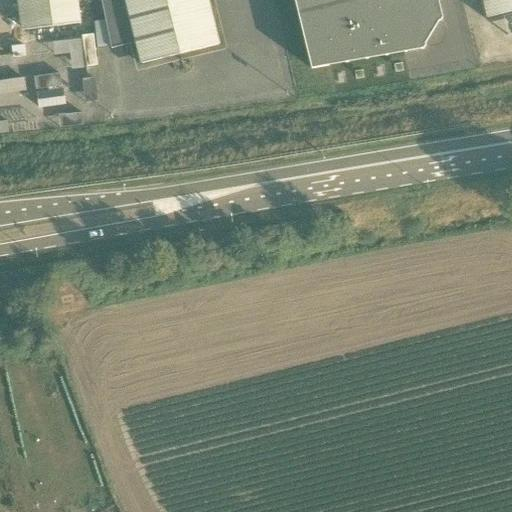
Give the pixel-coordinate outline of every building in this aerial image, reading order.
[(17,0),(22,31),(81,24),(77,0),(17,0)] [(141,65),(219,46),(208,0),(101,0),(111,50),(136,44),(141,65)] [(294,0),(312,70),(423,49),(442,18),(437,0),(294,0)] [(511,0),(481,0),(492,41),(511,36),(511,0)] [(18,330),(21,338),(22,340),(28,338),(29,339),(39,336),(35,324),(25,328),(18,330)]
